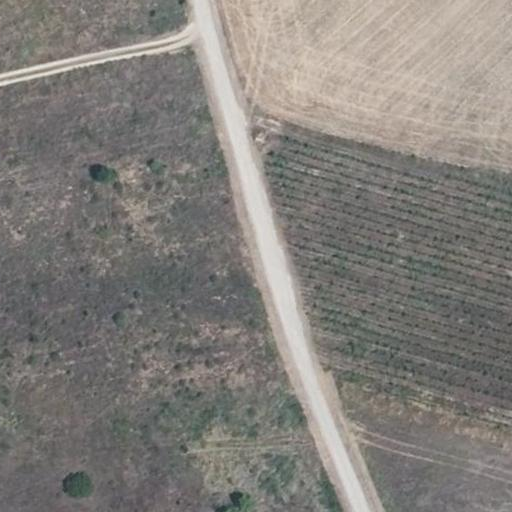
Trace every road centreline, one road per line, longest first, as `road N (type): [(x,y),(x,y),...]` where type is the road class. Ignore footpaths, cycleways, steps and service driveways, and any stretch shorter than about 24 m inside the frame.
road 1 (track): [(360,511),(307,375),(200,0)]
road 2 (track): [(209,30),(0,75)]
